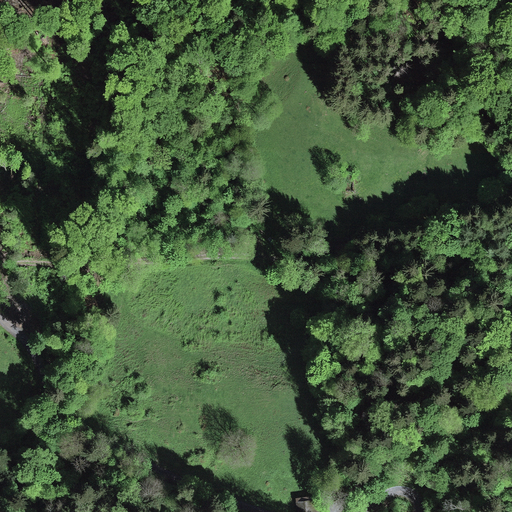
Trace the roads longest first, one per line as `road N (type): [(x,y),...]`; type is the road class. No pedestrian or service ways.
road 1 (track): [(249,511),(64,420),(33,352),(0,319)]
road 2 (track): [(511,411),(394,451),(342,511)]
